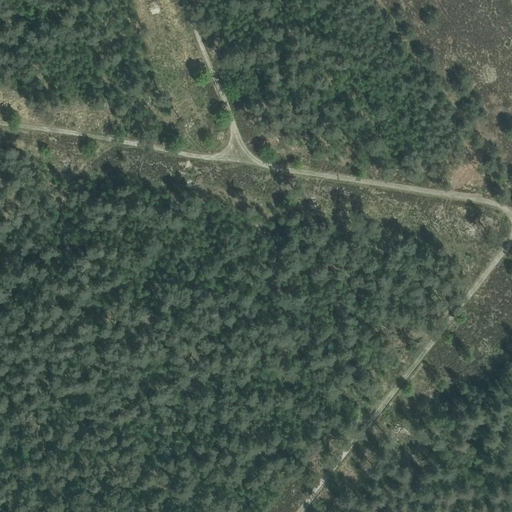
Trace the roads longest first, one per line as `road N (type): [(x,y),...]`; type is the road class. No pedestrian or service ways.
road 1 (track): [(511,236),(303,511)]
road 2 (track): [(252,160),(0,121)]
road 3 (track): [(184,0),(252,160)]
